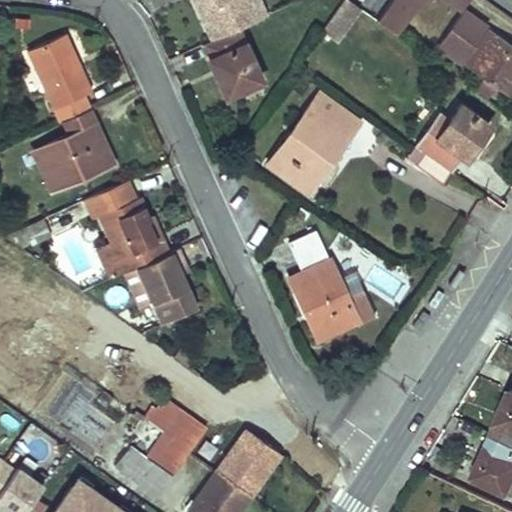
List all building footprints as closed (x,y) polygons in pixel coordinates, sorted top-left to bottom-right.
[(196,0),(201,10),(209,7),(221,35),(239,27),(265,15),(258,0),(196,0)] [(342,0),(321,30),(337,40),(361,7),(352,0),(342,0)] [(423,0),(451,0),(460,6),(464,0),(391,0),(382,13),(378,19),(399,33),(423,0)] [(209,7),(201,10),(213,38),(221,35),(209,7)] [(511,44),(465,12),(440,46),(482,76),(496,86),(511,96),(511,44)] [(221,35),(213,38),(203,43),(226,95),(262,78),(239,27),(221,35)] [(59,121),(63,120),(90,107),(91,107),(85,93),(92,90),(66,33),(26,51),(59,121)] [(496,86),(482,76),(474,88),(487,98),(496,86)] [(270,163),(305,187),(321,165),(318,163),(324,155),(332,160),(360,120),(320,92),(270,163)] [(441,110),(416,144),(452,170),(463,155),(467,157),(490,124),(461,104),(451,117),(441,110)] [(90,107),(63,120),(69,134),(34,150),(52,191),(84,176),(82,172),(112,159),(95,123),(97,122),(90,107)] [(321,165),(305,187),(309,191),(332,160),(324,155),(318,163),(321,165)] [(112,159),(82,172),(84,176),(113,163),(112,159)] [(150,218),(141,198),(132,177),(87,198),(94,218),(101,215),(126,272),(138,267),(172,252),(165,237),(158,241),(149,221),(151,221),(150,218)] [(156,216),(150,218),(151,221),(149,221),(158,241),(165,237),(156,216)] [(50,233),(43,219),(24,227),(30,242),(50,233)] [(30,242),(24,227),(5,236),(20,247),(30,242)] [(292,279),(306,311),(311,309),(324,338),(360,322),(362,324),(377,317),(364,289),(348,296),(317,232),(291,244),(304,273),(292,279)] [(138,267),(153,301),(163,323),(199,307),(182,269),(189,266),(181,248),(172,252),(138,267)] [(126,272),(141,307),(153,301),(138,267),(126,272)] [(311,309),(306,311),(320,340),(324,338),(311,309)] [(183,344),(174,357),(200,376),(209,361),(183,344)] [(174,357),(162,374),(188,393),(200,376),(174,357)] [(118,382),(111,393),(117,397),(129,405),(136,395),(118,382)] [(111,393),(106,389),(99,397),(110,406),(117,397),(111,393)] [(511,389),(510,389),(470,474),(511,493),(511,389)] [(155,405),(146,418),(166,431),(182,408),(168,398),(160,409),(155,405)] [(182,408),(166,431),(191,449),(207,426),(182,408)] [(248,428),(219,469),(251,492),(280,452),(248,428)] [(191,449),(166,431),(148,457),(130,444),(115,464),(159,495),(191,449)] [(0,503),(12,511),(20,511),(41,482),(17,465),(14,468),(0,457),(0,503)] [(237,511),(251,492),(219,469),(188,511),(189,511),(237,511)] [(135,511),(79,472),(51,511),(135,511)]
